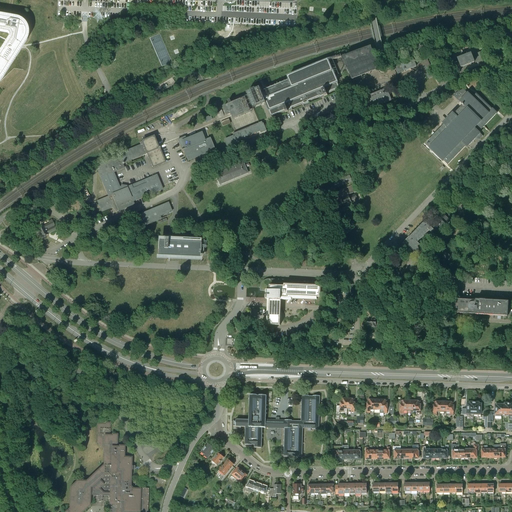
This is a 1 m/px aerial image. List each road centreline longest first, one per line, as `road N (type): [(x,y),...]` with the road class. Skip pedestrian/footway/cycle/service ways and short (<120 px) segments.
road 1 (residential): [(181,465),(148,465),(108,392),(0,322)]
road 2 (primary): [(203,367),(161,361),(94,331),(0,254)]
road 3 (unclassified): [(293,122),(327,108),(367,121),(511,60)]
road 4 (primary): [(0,268),(112,353),(204,374)]
road 5 (residential): [(511,386),(302,379),(288,371)]
road 6 (primary): [(288,371),(511,377)]
road 7 (residential): [(510,470),(287,472)]
road 8 (unclassified): [(201,83),(192,76),(116,102),(87,46),(85,0)]
road 9 (unclassified): [(511,113),(389,239)]
road 10 (residential): [(356,266),(293,122)]
road 11 (unclassified): [(240,269),(84,262)]
road 12 (track): [(30,511),(0,359)]
road 13 (residential): [(412,262),(455,225),(466,198),(511,184)]
road 14 (residential): [(380,53),(511,34)]
road 15 (unclassified): [(74,238),(173,191),(183,177)]
road 16 (unclassified): [(183,177),(191,165),(293,122)]
